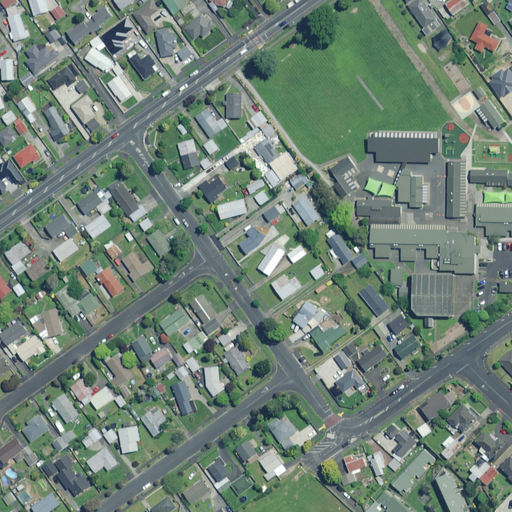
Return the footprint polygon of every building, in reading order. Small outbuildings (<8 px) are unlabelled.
[(17,1),(15,0),(4,0),(1,3),(6,9),(17,1)] [(49,11),(44,0),(29,0),(35,16),(49,11)] [(114,0),(122,10),(136,0),(142,0),(144,3),(148,0),(114,0)] [(159,11),(152,0),(133,15),(147,34),(157,27),(150,18),(159,11)] [(188,5),(184,0),(163,0),(174,15),(188,5)] [(219,9),(217,6),(226,7),(230,9),(234,3),(230,1),(230,0),(210,0),(210,5),(215,12),(219,9)] [(442,25),(424,0),(414,0),(407,5),(423,28),(421,29),(426,36),(442,25)] [(470,4),(467,0),(451,0),(445,4),(453,16),(470,4)] [(492,2),(491,0),(486,0),(479,5),(495,26),(501,21),(489,4),(492,2)] [(113,17),(105,5),(98,10),(99,12),(93,17),(94,19),(86,24),(85,22),(75,29),(74,27),(67,32),(76,45),(80,43),(79,41),(91,32),(93,34),(101,28),(100,26),(113,17)] [(18,14),(16,6),(7,9),(9,17),(8,18),(13,32),(10,33),(12,39),(14,38),(15,42),(30,37),(28,30),(25,31),(20,14),(18,14)] [(66,15),(60,6),(52,12),(58,21),(66,15)] [(190,6),(188,7),(175,18),(181,26),(186,22),(182,18),(193,9),(190,6)] [(449,16),(443,8),(439,11),(445,18),(449,16)] [(204,18),(202,15),(185,29),(194,40),(201,35),(203,37),(216,26),(207,15),(204,18)] [(500,42),(488,36),(490,32),(486,30),(488,26),(479,22),(470,39),(478,43),(475,49),(482,52),(485,47),(495,52),(500,42)] [(168,56),(175,54),(174,49),(177,48),(175,40),(173,32),(170,33),(169,28),(156,32),(162,58),(164,57),(170,67),(174,64),(168,56)] [(61,37),(55,29),(46,35),(52,44),(61,37)] [(143,38),(137,29),(128,36),(135,44),(143,38)] [(102,43),(97,37),(90,42),(96,49),(102,43)] [(41,51),(36,44),(26,51),(31,58),(26,62),(34,74),(60,56),(54,49),(50,52),(47,47),(41,51)] [(66,50),(61,44),(56,48),(60,55),(66,50)] [(193,54),(187,46),(177,52),(183,61),(193,54)] [(86,59),(97,67),(98,66),(105,71),(112,62),(94,48),(86,59)] [(154,52),(149,55),(142,61),(137,54),(131,59),(146,80),(160,70),(156,64),(160,61),(154,52)] [(14,80),(12,59),(0,60),(0,68),(2,68),(3,81),(14,80)] [(119,75),(124,72),(118,64),(112,68),(118,76),(108,82),(121,102),(132,95),(119,75)] [(78,82),(67,67),(49,80),(57,91),(68,83),(71,87),(78,82)] [(36,80),(30,73),(20,80),(26,87),(36,80)] [(89,88),(83,80),(76,86),(81,94),(89,88)] [(487,94),(481,85),(474,90),(481,99),(487,94)] [(242,118),(242,95),(228,95),(228,118),(242,118)] [(92,104),(87,96),(71,107),(84,126),(85,125),(91,133),(100,127),(94,118),(96,117),(88,106),(92,104)] [(37,110),(28,97),(18,104),(31,124),(36,120),(31,113),(37,110)] [(505,123),(488,99),(477,107),(494,130),(505,123)] [(469,107),(464,100),(459,104),(464,110),(469,107)] [(55,106),(49,109),(45,111),(56,130),(51,133),(56,141),(70,133),(55,106)] [(217,123),(207,109),(196,117),(211,138),(228,126),(223,119),(217,123)] [(17,119),(11,111),(2,117),(8,126),(17,119)] [(268,121),(261,112),(252,119),(258,128),(268,121)] [(28,130),(21,119),(13,124),(21,135),(28,130)] [(188,132),(182,124),(178,127),(184,135),(188,132)] [(274,131),(270,125),(263,130),(267,136),(274,131)] [(10,127),(6,130),(0,133),(0,140),(5,147),(14,141),(11,137),(16,134),(10,127)] [(279,157),(267,139),(254,148),(261,157),(263,156),(269,164),(279,157)] [(201,165),(193,140),(178,144),(185,169),(201,165)] [(219,149),(212,140),(204,145),(210,155),(219,149)] [(41,157),(32,144),(14,157),(22,169),(33,161),(34,162),(41,157)] [(240,164),(235,156),(226,163),(231,170),(240,164)] [(357,166),(350,156),(327,171),(334,181),(357,166)] [(12,166),(6,157),(0,160),(0,169),(2,172),(12,166)] [(212,165),(208,158),(201,163),(205,170),(212,165)] [(372,160),(368,172),(398,185),(398,202),(411,202),(411,207),(422,207),(422,177),(411,177),(372,160)] [(458,165),(444,164),(442,219),(456,220),(458,165)] [(511,170),(508,170),(468,168),(468,182),(507,183),(507,186),(511,186),(511,170)] [(282,182),(273,169),(263,176),(272,189),(282,182)] [(312,186),(304,174),(291,183),(296,190),(306,184),(309,188),(312,186)] [(227,188),(220,178),(210,185),(207,181),(200,186),(212,203),(219,198),(218,195),(227,188)] [(354,192),(345,178),(333,186),(343,200),(354,192)] [(247,187),(250,193),(251,194),(257,192),(256,190),(265,186),(262,180),(247,187)] [(135,222),(148,213),(142,205),(139,206),(124,184),(111,192),(128,217),(131,215),(135,222)] [(104,202),(97,207),(103,215),(111,209),(108,204),(110,203),(108,199),(112,196),(106,188),(98,194),(104,202)] [(104,202),(98,194),(96,191),(77,204),(85,215),(97,207),(104,202)] [(269,200),(263,191),(255,197),(261,205),(269,200)] [(320,218),(304,195),(293,204),(309,226),(320,218)] [(391,200),(356,199),(356,216),(400,218),(401,207),(391,206),(391,200)] [(247,213),(244,200),(218,207),(222,220),(247,213)] [(511,207),(476,206),(475,225),(486,226),(486,235),(511,235),(511,207)] [(280,214),(275,207),(264,214),(269,222),(280,214)] [(71,225),(63,215),(45,228),(53,238),(64,230),(70,239),(79,232),(73,224),(71,225)] [(111,226),(104,215),(86,228),(94,239),(111,226)] [(153,226),(148,219),(140,224),(145,231),(153,226)] [(445,225),(369,223),(368,245),(373,245),(372,258),(389,259),(390,245),(400,246),(399,260),(416,260),(417,246),(426,247),(426,259),(439,259),(439,273),(473,274),(475,233),(445,232),(445,225)] [(240,245),(247,255),(261,246),(267,236),(252,227),(246,237),(249,238),(240,245)] [(172,249),(159,230),(148,238),(161,257),(172,249)] [(134,239),(130,233),(126,235),(130,242),(134,239)] [(354,258),(338,233),(327,240),(333,249),(327,252),(334,262),(340,258),(344,265),(354,258)] [(79,250),(71,239),(54,251),(61,262),(79,250)] [(121,252),(113,240),(104,246),(113,258),(121,252)] [(31,252),(23,241),(5,254),(13,266),(12,266),(18,276),(27,270),(20,260),(31,252)] [(285,253),(273,245),(258,268),(270,276),(285,253)] [(305,255),(299,247),(289,255),(295,263),(305,255)] [(143,265),(134,252),(123,260),(131,273),(129,275),(134,282),(154,268),(149,261),(143,265)] [(368,261),(363,253),(352,261),(358,269),(368,261)] [(51,269),(43,258),(26,270),(34,282),(51,269)] [(98,270),(90,258),(80,265),(87,277),(98,270)] [(326,274),(320,265),(311,272),(316,280),(326,274)] [(124,289),(109,267),(95,276),(101,285),(104,283),(113,297),(124,289)] [(401,268),(390,267),(390,284),(400,284),(401,268)] [(453,275),(411,273),(411,309),(416,316),(451,317),(453,275)] [(290,281),(285,275),(272,284),(284,300),(302,287),(295,277),(290,281)] [(11,291),(0,276),(0,299),(0,300),(11,291)] [(511,282),(499,282),(499,292),(511,292),(511,282)] [(25,292),(19,284),(13,288),(19,296),(25,292)] [(390,308),(371,285),(360,293),(379,317),(390,308)] [(82,311),(77,304),(80,302),(77,298),(68,286),(56,295),(73,318),(82,311)] [(409,287),(398,287),(398,298),(408,298),(409,287)] [(80,302),(77,304),(82,311),(87,317),(101,306),(89,290),(81,296),(83,299),(80,302)] [(217,315),(203,295),(190,304),(204,324),(217,315)] [(319,309),(308,301),(293,320),(305,329),(313,318),(320,323),(327,313),(320,308),(319,309)] [(55,309),(43,313),(50,338),(63,334),(55,309)] [(190,321),(181,309),(160,324),(169,336),(190,321)] [(42,337),(49,332),(40,320),(44,317),(40,312),(29,321),(42,337)] [(433,317),(425,317),(424,329),(432,329),(433,317)] [(221,327),(215,318),(203,327),(209,335),(221,327)] [(14,344),(16,342),(16,341),(28,332),(20,320),(0,334),(0,336),(8,348),(14,344)] [(390,332),(383,322),(374,328),(380,338),(390,332)] [(347,333),(342,326),(335,331),(332,326),(323,333),(319,328),(311,334),(324,353),(332,347),(330,344),(347,333)] [(219,339),(216,341),(218,344),(221,342),(224,346),(232,341),(227,333),(223,336),(221,333),(217,335),(219,339)] [(394,348),(402,360),(412,353),(414,356),(419,353),(417,350),(422,347),(415,335),(394,348)] [(14,344),(8,348),(14,355),(18,352),(24,362),(37,353),(39,356),(47,351),(36,336),(18,348),(15,345),(14,344)] [(132,345),(144,364),(152,360),(154,358),(153,355),(151,353),(153,351),(145,337),(132,344),(132,345)] [(197,354),(205,348),(203,345),(201,346),(195,337),(184,346),(190,354),(195,350),(197,354)] [(358,351),(352,343),(343,349),(350,357),(358,351)] [(388,355),(380,345),(371,352),(368,349),(363,352),(366,355),(358,361),(366,372),(388,355)] [(240,354),(237,348),(234,350),(231,346),(225,350),(227,354),(226,355),(239,376),(250,369),(245,361),(246,359),(242,352),(240,354)] [(172,358),(173,357),(167,347),(153,355),(154,358),(152,360),(157,369),(173,360),(172,358)] [(511,350),(500,362),(511,374),(511,350)] [(118,388),(124,384),(134,376),(118,355),(107,363),(117,377),(110,382),(116,390),(118,388)] [(200,368),(193,357),(186,362),(193,373),(200,368)] [(0,377),(11,369),(3,358),(0,360),(0,377)] [(188,374),(183,366),(175,372),(181,380),(188,374)] [(220,383),(218,367),(205,368),(208,387),(214,397),(225,390),(220,383)] [(365,385),(354,369),(335,382),(343,394),(355,386),(358,390),(365,385)] [(90,399),(93,397),(91,394),(94,392),(84,378),(71,388),(80,401),(81,400),(85,406),(91,401),(90,399)] [(192,399),(185,381),(172,386),(184,415),(194,412),(189,400),(192,399)] [(124,384),(118,388),(125,398),(131,394),(124,384)] [(90,399),(91,401),(98,410),(115,398),(107,387),(93,397),(90,399)] [(157,387),(150,392),(156,399),(162,394),(157,387)] [(458,400),(452,392),(445,396),(442,391),(428,401),(430,404),(423,409),(431,421),(443,413),(442,412),(458,400)] [(80,415),(65,394),(53,403),(68,424),(80,415)] [(126,404),(121,396),(115,399),(121,408),(126,404)] [(478,418),(464,405),(448,421),(456,428),(457,426),(464,433),(478,418)] [(168,421),(160,410),(154,415),(151,411),(142,418),(155,437),(164,431),(161,426),(168,421)] [(50,430),(39,415),(28,423),(29,425),(22,430),(31,443),(50,430)] [(268,426),(281,443),(287,451),(294,446),(289,438),(296,433),(291,427),(289,428),(284,421),(280,424),(277,419),(268,426)] [(433,431),(427,423),(419,429),(424,437),(433,431)] [(140,441),(137,427),(119,430),(123,454),(138,451),(137,442),(140,441)] [(62,437),(67,444),(79,435),(75,428),(62,437)] [(102,437),(96,429),(81,440),(87,448),(102,437)] [(118,438),(112,430),(104,435),(110,444),(118,438)] [(417,443),(404,430),(396,439),(401,443),(393,451),(402,459),(417,443)] [(483,448),(480,451),(484,454),(482,456),(488,462),(506,444),(500,438),(497,442),(485,431),(476,441),(483,448)] [(461,446),(451,436),(443,444),(447,448),(442,453),(448,459),(461,446)] [(25,449),(16,437),(0,450),(0,456),(2,459),(0,461),(0,464),(3,469),(7,466),(5,464),(14,457),(18,463),(25,458),(21,452),(25,449)] [(67,444),(62,437),(52,443),(59,452),(68,446),(67,444)] [(260,458),(249,440),(235,449),(244,463),(248,460),(251,464),(260,458)] [(118,464),(106,448),(87,462),(95,473),(105,466),(108,471),(118,464)] [(287,470),(271,449),(258,459),(268,473),(265,476),(269,482),(278,475),(278,476),(287,470)] [(435,460),(423,449),(391,484),(401,492),(404,489),(407,492),(414,484),(411,481),(416,476),(419,478),(426,470),(423,468),(429,462),(431,464),(435,460)] [(387,467),(381,452),(374,454),(375,459),(371,460),(377,477),(384,474),(381,469),(387,467)] [(39,460),(33,453),(25,459),(33,468),(35,467),(33,465),(39,460)] [(74,466),(66,455),(56,462),(62,472),(58,475),(68,489),(70,488),(77,496),(91,486),(81,473),(76,476),(70,468),(74,466)] [(362,456),(353,460),(351,456),(345,458),(350,473),(341,477),(344,486),(356,482),(353,475),(361,472),(360,469),(366,467),(362,456)] [(511,458),(510,457),(501,469),(510,476),(509,478),(511,481),(511,458)] [(401,465),(395,459),(388,465),(395,471),(401,465)] [(58,471),(51,461),(43,467),(51,477),(58,471)] [(228,482),(229,481),(226,478),(230,475),(220,461),(209,469),(222,486),(217,490),(220,494),(231,486),(228,482)] [(481,480),(492,467),(487,462),(479,470),(475,466),(471,470),(474,473),(469,478),(474,482),(478,477),(481,480)] [(492,467),(481,480),(486,485),(498,473),(492,467)] [(254,485),(246,475),(232,485),(239,495),(254,485)] [(468,511),(465,511),(464,511),(462,506),(465,505),(460,494),(457,495),(454,489),(457,487),(453,477),(449,479),(447,475),(437,479),(451,511),(468,511)] [(211,492),(203,481),(184,493),(191,505),(211,492)] [(31,498),(26,490),(18,496),(24,504),(31,498)] [(412,511),(386,490),(375,503),(380,507),(382,505),(387,509),(385,511),(412,511)] [(16,500),(9,491),(2,497),(8,506),(16,500)] [(50,511),(61,505),(52,493),(33,506),(31,503),(24,508),(26,511),(50,511)] [(170,511),(176,508),(168,497),(152,509),(153,511),(170,511)] [(380,507),(375,503),(367,511),(379,511),(383,509),(380,507)]
